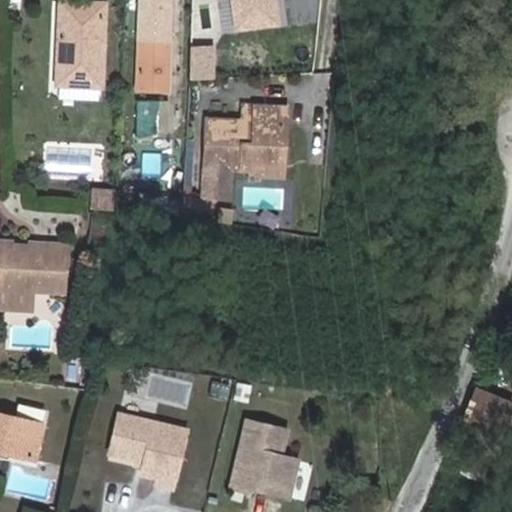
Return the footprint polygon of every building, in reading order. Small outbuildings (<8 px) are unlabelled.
[(276,24),(272,0),(232,0),(236,28),(276,24)] [(59,83),(103,86),(108,4),(65,2),(59,83)] [(171,38),(141,36),(138,89),(169,90),(171,38)] [(188,79),(214,79),(214,45),(188,45),(188,79)] [(272,138),(283,139),(286,99),(243,96),(242,113),(205,111),(203,158),(201,187),(226,189),(228,160),(251,161),(251,152),(271,153),(272,138)] [(138,102),(137,132),(157,133),(158,102),(138,102)] [(281,163),(283,139),(272,138),(271,153),(251,152),(251,161),(281,163)] [(88,209),(112,211),(114,189),(90,186),(88,209)] [(208,195),(182,193),(180,211),(206,214),(208,195)] [(180,211),(181,197),(152,194),(151,208),(180,211)] [(0,280),(64,286),(68,242),(0,236),(0,280)] [(194,401),(128,382),(117,420),(152,430),(148,442),(164,447),(162,454),(178,458),(194,401)] [(511,400),(511,397),(476,383),(463,415),(500,430),(511,400)] [(0,439),(37,449),(45,416),(0,403),(0,439)] [(283,439),(244,428),(226,493),(242,498),(243,494),(283,506),(293,470),(276,465),(283,439)]
